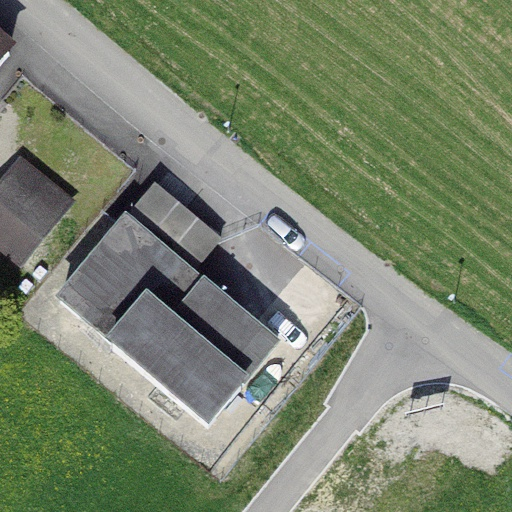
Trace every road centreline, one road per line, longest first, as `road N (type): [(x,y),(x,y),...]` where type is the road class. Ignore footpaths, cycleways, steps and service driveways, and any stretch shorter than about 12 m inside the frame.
road 1 (residential): [(26,0),(421,312)]
road 2 (residential): [(421,312),(259,511)]
